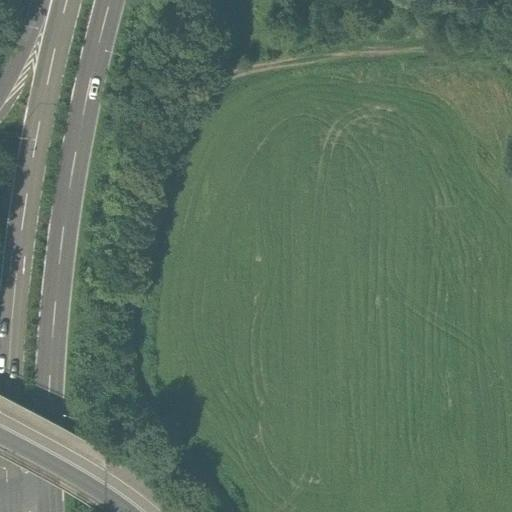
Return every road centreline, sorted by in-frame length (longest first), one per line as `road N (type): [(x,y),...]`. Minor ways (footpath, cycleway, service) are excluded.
road 1 (track): [(230,511),(153,424),(134,383),(129,344),(144,235),(178,136),(207,96),(237,75),(511,38)]
road 2 (primary): [(48,500),(66,208),(113,0)]
road 3 (primary): [(65,0),(20,225),(7,500)]
road 4 (secondary): [(129,511),(0,432)]
